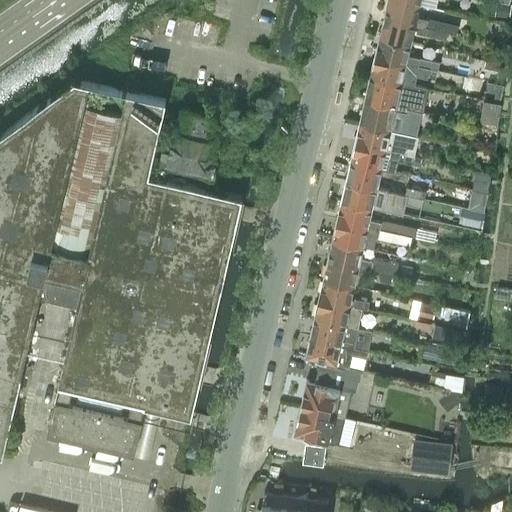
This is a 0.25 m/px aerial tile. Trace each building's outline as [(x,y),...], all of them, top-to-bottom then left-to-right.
[(410,0),(388,0),(385,15),(428,25),(448,30),(452,31),(456,31),(458,23),(454,22),(419,14),(422,3),(410,0)] [(385,15),(380,34),(413,42),(415,32),(415,30),(426,33),(436,35),(446,38),(448,30),(428,25),(385,15)] [(380,34),(376,54),(430,68),(431,68),(431,67),(438,68),(439,61),(433,59),(420,56),(420,57),(410,55),(413,42),(380,34)] [(376,55),(371,74),(415,84),(417,74),(426,76),(428,77),(430,68),(376,54),(376,55)] [(371,74),(366,97),(422,110),(423,111),(428,87),(415,84),(371,74)] [(192,412),(236,220),(242,194),(149,172),(166,98),(129,89),(124,113),(85,104),(90,80),(71,75),(0,132),(0,449),(2,450),(44,270),(83,279),(48,427),(134,448),(145,401),(192,412)] [(501,97),(504,83),(488,80),(486,90),(496,91),(495,96),(501,97)] [(157,172),(172,175),(175,166),(212,174),(216,157),(212,156),(214,150),(212,149),(216,131),(210,129),(214,110),(209,109),(210,104),(208,104),(209,100),(197,97),(195,101),(194,101),(192,105),(186,104),(182,123),(176,122),(172,135),(166,133),(157,172)] [(366,97),(363,109),(395,117),(420,122),(422,110),(366,97)] [(483,101),(481,120),(497,122),(500,103),(483,101)] [(363,109),(360,121),(393,128),(395,117),(363,109)] [(360,121),(356,139),(414,153),(415,147),(409,146),(410,142),(412,133),(393,128),(360,121)] [(356,139),(352,158),(384,165),(386,155),(397,158),(412,161),(426,164),(428,156),(414,153),(356,139)] [(352,158),(347,178),(389,188),(405,192),(413,194),(425,197),(426,189),(391,181),(381,179),(384,165),(352,158)] [(476,169),(474,178),(488,181),(490,171),(476,169)] [(347,178),(342,197),(375,204),(377,194),(387,197),(393,198),(403,201),(405,192),(389,188),(347,178)] [(472,187),(470,196),(485,199),(487,190),(472,187)] [(342,197),(338,216),(381,226),(411,233),(416,234),(418,224),(390,218),(389,222),(382,220),(372,218),(375,204),(342,197)] [(466,207),(463,223),(477,226),(481,210),(466,207)] [(338,216),(333,237),(365,245),(373,247),(376,235),(378,236),(381,226),(338,216)] [(381,226),(378,236),(409,243),(411,233),(381,226)] [(333,237),(328,257),(371,268),(375,269),(393,273),(396,274),(399,263),(377,258),(373,257),(373,258),(363,256),(365,245),(333,237)] [(328,257),(324,276),(356,284),(359,273),(369,275),(371,268),(328,257)] [(324,276),(319,296),(362,306),(368,307),(370,300),(367,299),(364,298),(353,296),(356,284),(324,276)] [(511,287),(498,285),(496,299),(511,301),(511,287)] [(319,297),(315,316),(357,326),(360,314),(362,306),(319,296),(319,297)] [(468,326),(471,310),(421,300),(418,313),(433,316),(434,312),(460,318),(459,324),(468,326)] [(315,316),(310,335),(353,345),(354,337),(357,326),(315,316)] [(466,343),(467,332),(468,330),(436,323),(433,336),(466,343)] [(305,356),(323,360),(343,365),(348,366),(351,354),(351,353),(356,354),(367,356),(369,349),(357,347),(353,345),(310,335),(310,336),(305,356)] [(511,353),(511,343),(503,343),(503,339),(487,336),(485,349),(511,353)] [(425,342),(422,354),(463,364),(466,352),(425,342)] [(320,364),(316,381),(330,384),(330,385),(341,387),(346,370),(320,364)] [(449,371),(446,384),(463,387),(465,374),(449,371)] [(316,381),(306,379),(300,405),(343,416),(348,399),(339,396),(341,387),(330,385),(330,384),(316,381)] [(487,380),(485,392),(506,395),(508,383),(487,380)] [(338,442),(343,416),(300,405),(294,432),(338,442)] [(346,441),(341,454),(360,461),(364,448),(346,441)] [(426,443),(423,462),(448,465),(451,446),(426,443)] [(310,454),(309,462),(322,464),(323,456),(310,454)] [(282,511),(285,493),(264,490),(262,502),(261,507),(257,506),(255,511),(282,511)] [(304,511),(307,496),(285,493),(282,511),(304,511)] [(329,499),(307,496),(304,511),(326,511),(327,510),(328,501),(329,499)]
